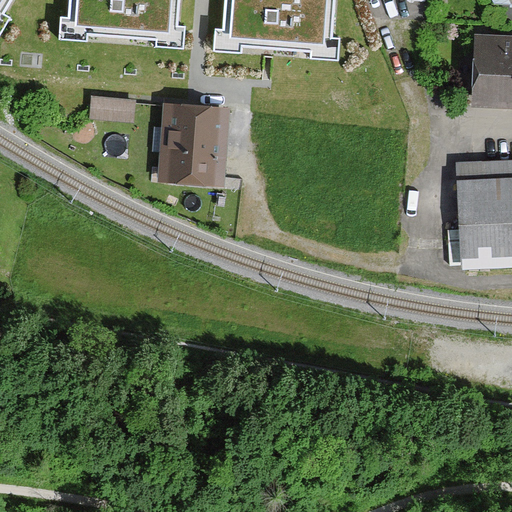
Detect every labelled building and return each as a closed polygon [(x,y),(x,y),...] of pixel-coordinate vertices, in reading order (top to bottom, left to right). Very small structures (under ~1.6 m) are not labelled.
[(12,0),(0,0),(0,17),(1,18),(12,0)] [(179,0),(69,0),(68,23),(86,24),(85,35),(159,41),(160,30),(177,31),(179,0)] [(335,0),(225,0),(222,34),(240,36),(239,47),(313,53),(314,42),(332,43),(335,0)] [(511,38),(481,38),(479,96),(511,97),(511,38)] [(91,92),(90,115),(135,117),(136,94),(91,92)] [(220,117),(173,113),(168,173),(215,177),(220,117)] [(470,183),(462,183),(466,266),(511,263),(511,163),(469,165),(470,183)]
